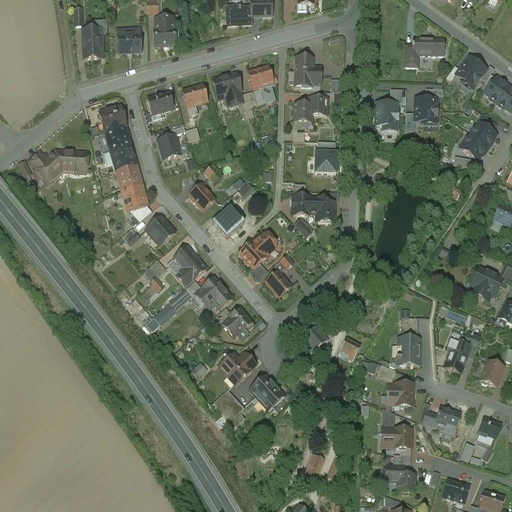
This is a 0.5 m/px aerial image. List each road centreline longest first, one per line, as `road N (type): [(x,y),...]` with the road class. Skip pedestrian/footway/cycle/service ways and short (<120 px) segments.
road 1 (primary): [(0,204),(143,388),(223,511)]
road 2 (residential): [(358,25),(349,262),(278,327)]
road 3 (residential): [(279,40),(275,210),(220,260)]
road 4 (residential): [(220,260),(157,187),(127,82)]
road 5 (residential): [(279,40),(127,82)]
road 6 (residential): [(511,74),(408,0)]
